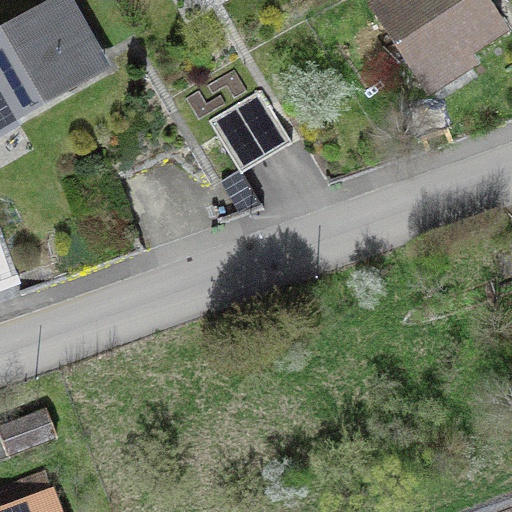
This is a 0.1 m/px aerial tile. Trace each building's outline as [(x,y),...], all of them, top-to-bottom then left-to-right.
[(0,132),(14,125),(10,118),(77,80),(49,32),(76,17),(66,0),(60,0),(0,34),(0,132)] [(480,0),(388,0),(375,9),(431,91),(470,66),(462,53),(499,29),(480,0)] [(240,174),(291,144),(259,90),(208,121),(240,174)] [(0,237),(0,283),(16,276),(0,237)] [(44,410),(0,426),(0,436),(8,456),(55,438),(44,410)] [(56,511),(42,473),(0,488),(0,511),(56,511)]
